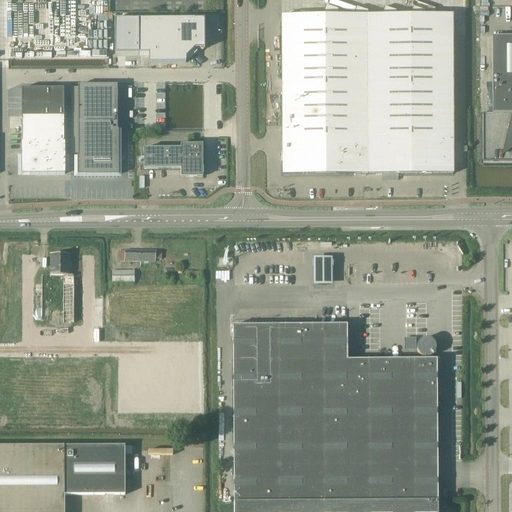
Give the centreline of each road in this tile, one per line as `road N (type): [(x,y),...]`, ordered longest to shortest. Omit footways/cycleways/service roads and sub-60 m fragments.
road 1 (unclassified): [(492,511),(488,216)]
road 2 (unclassified): [(242,191),(240,0)]
road 3 (tertiary): [(121,218),(243,217)]
